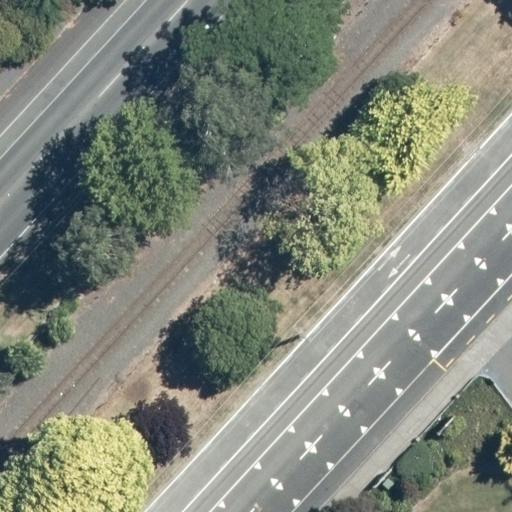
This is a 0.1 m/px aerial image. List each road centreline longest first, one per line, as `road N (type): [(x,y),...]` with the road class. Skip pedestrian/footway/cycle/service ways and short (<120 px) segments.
road 1 (tertiary): [(251,511),(511,233)]
road 2 (secondary): [(185,0),(0,203)]
